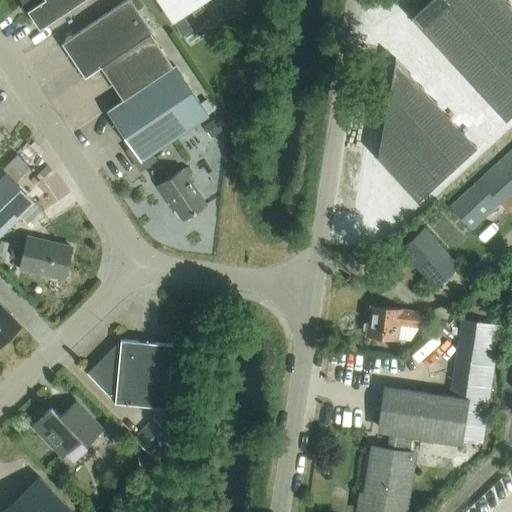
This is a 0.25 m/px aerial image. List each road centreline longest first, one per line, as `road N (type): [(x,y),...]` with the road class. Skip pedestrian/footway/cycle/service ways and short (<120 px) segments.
road 1 (unclassified): [(310,288),(354,0)]
road 2 (residential): [(136,266),(0,50)]
road 3 (unclassified): [(277,511),(310,288)]
road 4 (residential): [(136,266),(0,397)]
road 5 (residential): [(310,288),(136,266)]
